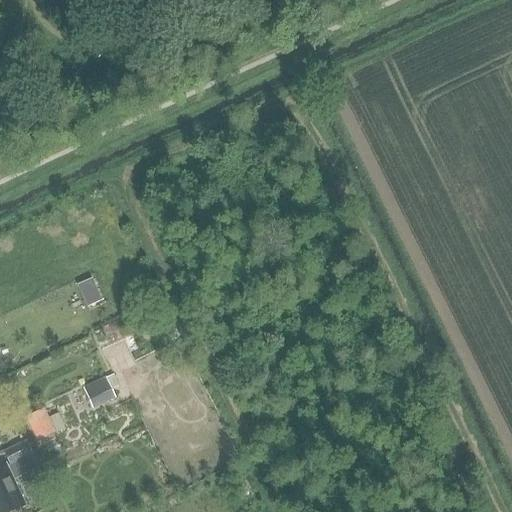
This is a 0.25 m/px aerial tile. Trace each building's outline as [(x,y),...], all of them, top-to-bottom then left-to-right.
[(114,377),(85,391),(94,410),(117,399),(113,391),(120,388),(114,377)] [(46,412),(28,420),(37,438),(54,430),(57,435),(66,430),(59,416),(50,420),(46,412)] [(28,444),(5,454),(11,467),(34,457),(28,444)] [(0,511),(15,511),(27,507),(7,466),(0,468),(0,511)] [(244,482),(233,488),(240,502),(251,497),(244,482)]
